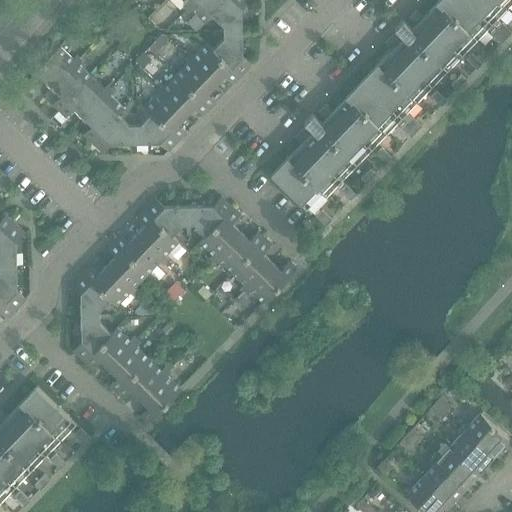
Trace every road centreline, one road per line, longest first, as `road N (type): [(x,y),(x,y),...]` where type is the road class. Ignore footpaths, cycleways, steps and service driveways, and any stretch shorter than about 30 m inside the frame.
road 1 (residential): [(144,439),(25,325)]
road 2 (residential): [(293,244),(195,148)]
road 3 (residential): [(98,226),(0,131)]
road 4 (residential): [(25,325),(47,304),(51,274),(98,226)]
road 5 (residential): [(98,226),(150,175),(174,169),(195,148)]
